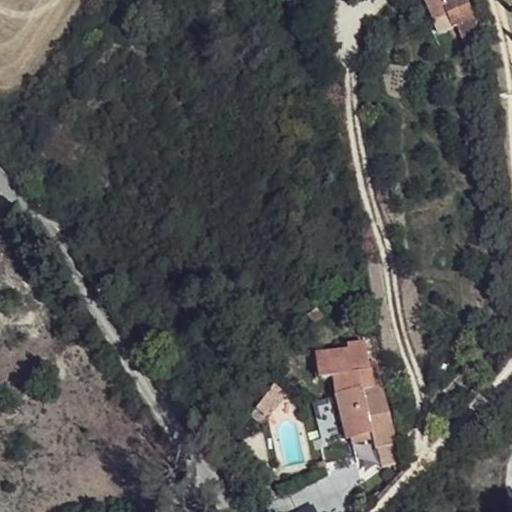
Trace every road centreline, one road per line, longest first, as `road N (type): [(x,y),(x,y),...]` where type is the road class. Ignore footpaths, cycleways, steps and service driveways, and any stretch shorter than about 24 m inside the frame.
road 1 (residential): [(1,192),(238,511)]
road 2 (unknown): [(389,511),(511,382)]
